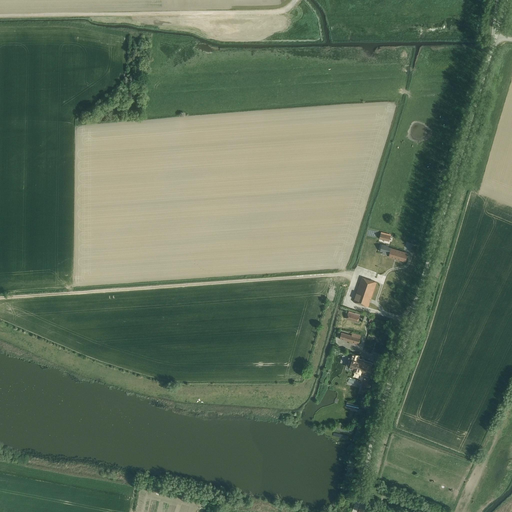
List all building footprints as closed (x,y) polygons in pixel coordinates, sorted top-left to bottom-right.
[(381,233),(380,239),(389,242),(391,236),(381,233)] [(391,247),(382,245),(380,252),(383,252),(382,254),(389,256),(389,257),(406,262),(408,253),(391,248),(391,247)] [(355,295),(353,301),(368,307),(370,301),(377,282),(369,280),(361,277),(355,295)] [(348,313),(346,319),(358,323),(360,316),(348,313)] [(339,334),(338,337),(340,338),(340,339),(343,340),(344,340),(344,341),(350,342),(350,343),(358,346),(359,343),(360,343),(361,341),(360,340),(361,336),(352,333),(352,336),(341,333),(341,334),(339,334)] [(348,357),(345,367),(349,368),(349,369),(355,371),(354,372),(360,374),(360,375),(361,377),(363,378),(362,382),(360,388),(358,393),(363,395),(365,389),(366,389),(372,371),(370,370),(372,363),(359,359),(360,355),(359,355),(353,354),(353,353),(352,353),(351,358),(348,357)] [(359,387),(361,381),(349,379),(348,384),(359,387)]
